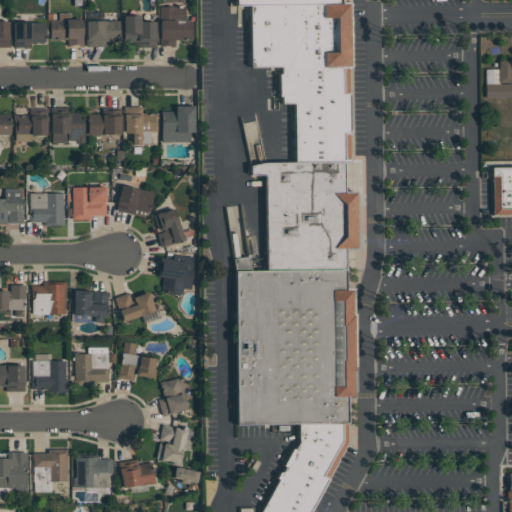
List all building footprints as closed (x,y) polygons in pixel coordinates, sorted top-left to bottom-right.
[(265,162),(294,162),(294,103),(281,103),(281,96),(279,96),(278,74),(281,74),(281,66),(250,67),(250,5),(235,5),(234,0),(347,0),(347,1),(350,1),(351,68),(348,68),(349,93),(350,93),(350,133),(349,133),(349,158),(350,158),(350,161),(344,161),(344,191),(356,191),(357,249),(345,249),(345,288),(352,288),(353,313),(354,313),(355,398),(347,398),(348,443),(309,511),(259,511),(277,479),(276,479),(279,471),(282,473),(285,467),(282,466),(292,448),(294,449),(298,442),(298,423),(237,424),(234,271),(233,258),(248,256),(250,270),(266,270),(265,175),(250,175),(250,165),(265,162)] [(159,6),(185,6),(185,21),(192,21),(192,40),(175,40),(175,46),(169,46),(169,45),(164,45),(164,46),(159,46),(159,37),(160,37),(160,22),(159,22),(159,6)] [(83,46),(77,46),(77,44),(72,44),(72,46),(67,46),(67,39),(50,39),(50,20),(59,20),(59,12),(70,12),(70,20),(81,20),(81,37),(83,37),(83,46)] [(156,47),(137,47),(137,41),(123,41),(123,15),(139,15),(139,21),(155,21),(155,32),(156,32),(156,47)] [(86,46),(86,34),(86,20),(119,20),(119,41),(105,41),(105,46),(86,46)] [(0,21),(8,21),(8,35),(9,35),(9,47),(0,47),(0,21)] [(13,22),(44,22),(44,42),(30,42),(30,47),(13,47),(13,22)] [(511,90),(511,60),(498,61),(498,69),(485,69),(486,98),(511,96),(511,90)] [(157,131),(150,131),(150,143),(140,143),(140,144),(132,144),(132,133),(124,133),(124,120),(124,113),(124,106),(141,106),(141,113),(158,113),(158,118),(157,118),(157,131)] [(161,142),(161,110),(174,110),(174,106),(194,106),(194,132),(190,132),(190,142),(161,142)] [(83,143),(76,143),(76,140),(67,140),(67,143),(52,143),(52,133),(51,133),(51,120),(50,120),(50,113),(51,113),(51,107),(68,107),(68,112),(83,112),(83,143)] [(30,135),(30,133),(14,133),(14,120),(13,120),(13,115),(29,115),(29,108),(47,108),(47,120),(46,120),(46,135),(30,135)] [(87,135),(87,114),(101,114),(101,108),(121,108),(121,115),(120,115),(120,134),(103,134),(103,135),(87,135)] [(0,134),(0,113),(10,113),(10,134),(0,134)] [(492,170),(511,169),(511,218),(492,219),(492,170)] [(153,192),(147,212),(146,212),(144,217),(116,210),(117,204),(116,204),(117,198),(118,198),(122,184),(153,192)] [(71,219),(71,214),(72,214),(72,187),(87,187),(87,186),(105,186),(105,215),(91,215),(91,219),(71,219)] [(23,223),(8,223),(8,210),(5,210),(5,224),(0,224),(0,198),(1,198),(1,188),(21,188),(21,198),(22,198),(22,217),(23,217),(23,223)] [(28,222),(28,216),(29,216),(29,193),(62,193),(62,219),(63,219),(63,225),(43,225),(43,222),(28,222)] [(161,247),(156,234),(164,231),(163,229),(158,230),(152,214),(160,212),(174,208),(184,239),(161,247)] [(192,268),(190,289),(182,288),(182,293),(179,293),(178,294),(175,294),(174,293),(161,291),(162,277),(157,276),(159,257),(165,258),(166,256),(193,255),(192,268)] [(65,281),(65,288),(65,314),(31,314),(31,290),(30,290),(30,285),(42,285),(42,281),(65,281)] [(24,309),(0,309),(0,290),(7,290),(7,292),(9,292),(9,285),(25,285),(25,290),(24,290),(24,309)] [(106,316),(101,316),(101,322),(92,322),(93,316),(73,315),(73,299),(73,290),(91,290),(90,303),(92,303),(93,291),(109,291),(108,297),(107,297),(106,316)] [(114,297),(128,293),(132,305),(134,304),(132,297),(149,291),(151,299),(150,299),(154,310),(143,313),(143,314),(123,321),(119,310),(118,310),(114,297)] [(116,378),(118,367),(119,367),(123,341),(135,343),(133,354),(155,358),(153,369),(155,370),(153,378),(134,375),(133,380),(116,378)] [(107,382),(93,382),(92,385),(73,385),(74,352),(79,352),(79,353),(87,353),(87,347),(107,347),(107,368),(108,368),(107,382)] [(32,384),(32,360),(65,360),(65,386),(66,386),(66,392),(46,392),(46,389),(31,389),(31,384),(32,384)] [(0,365),(23,365),(23,379),(24,379),(24,391),(5,391),(5,386),(0,386),(0,365)] [(187,409),(174,412),(174,413),(162,416),(158,399),(163,397),(159,381),(164,380),(164,381),(177,378),(181,393),(183,393),(187,409)] [(191,440),(189,450),(182,448),(179,463),(167,460),(167,461),(160,460),(160,459),(155,458),(159,442),(163,443),(164,442),(170,444),(170,442),(158,439),(162,424),(187,429),(184,439),(191,440)] [(67,448),(67,454),(66,454),(66,481),(50,481),(50,492),(33,492),(33,459),(32,459),(32,452),(47,452),(47,449),(67,448)] [(0,487),(0,453),(6,453),(6,452),(26,452),(26,461),(26,487),(0,487)] [(108,487),(72,487),(73,477),(75,477),(75,460),(74,460),(74,454),(97,455),(97,459),(112,459),(112,472),(109,472),(108,487)] [(154,483),(122,487),(120,473),(119,474),(118,463),(136,461),(137,464),(151,462),(154,483)] [(196,483),(188,481),(188,484),(180,482),(180,479),(172,478),(175,466),(198,471),(196,483)]
